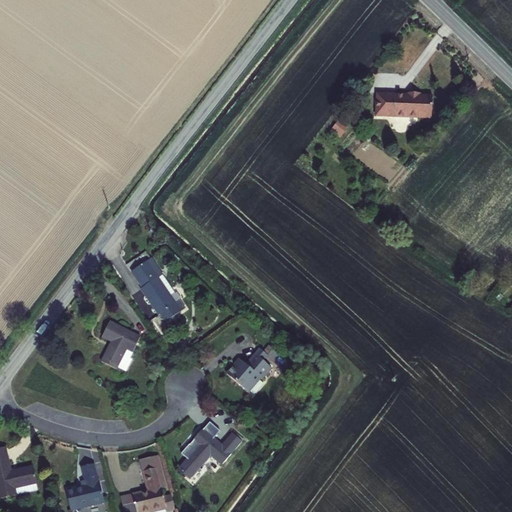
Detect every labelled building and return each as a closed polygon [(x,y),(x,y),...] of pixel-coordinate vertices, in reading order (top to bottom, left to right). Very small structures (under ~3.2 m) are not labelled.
[(408,96),(376,95),(376,117),(432,119),(433,97),(421,97),(421,94),(408,94),(408,96)] [(338,125),(331,133),(340,139),(346,131),(338,125)] [(151,260),(132,273),(141,288),(140,289),(158,316),(160,315),(166,323),(185,310),(179,302),(175,305),(157,278),(161,275),(151,260)] [(498,292),(493,296),(499,302),(504,297),(498,292)] [(141,338),(110,323),(102,338),(112,343),(102,363),(117,370),(118,368),(126,372),(135,354),(133,353),(141,338)] [(160,352),(164,348),(159,343),(155,347),(160,352)] [(259,349),(255,354),(264,362),(268,357),(259,349)] [(245,365),(240,360),(227,375),(248,393),(260,378),(263,380),(272,370),(264,362),(255,354),(245,365)] [(242,442),(232,433),(221,445),(203,429),(193,441),(198,446),(177,470),(190,480),(210,456),(221,466),(242,442)] [(10,472),(5,449),(0,450),(0,499),(16,496),(15,489),(36,483),(32,467),(10,472)] [(70,511),(71,511),(105,504),(100,484),(99,484),(95,465),(81,468),(85,481),(86,486),(81,487),(66,491),(70,511)] [(136,511),(151,511),(166,509),(158,468),(144,472),(148,491),(132,495),(136,511)]
